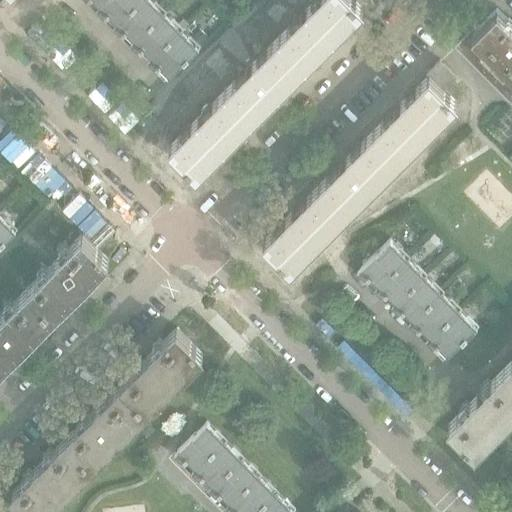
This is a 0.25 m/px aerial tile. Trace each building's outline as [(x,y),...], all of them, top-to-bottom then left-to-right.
[(117,24),(140,0),(105,0),(100,6),(117,24)] [(134,41),(164,10),(153,0),(140,0),(117,24),(134,41)] [(306,62),(361,7),(354,0),(315,0),(280,35),(306,62)] [(511,24),(496,8),(476,28),(473,26),(454,44),(510,100),(511,98),(511,24)] [(151,58),(181,27),(164,10),(134,41),(151,58)] [(168,76),(199,45),(181,27),(151,58),(168,76)] [(251,117),(306,62),(280,35),(225,90),(251,117)] [(443,88),(455,75),(439,59),(426,72),(429,74),(443,88)] [(400,156),(455,101),(443,88),(429,74),(374,130),(400,156)] [(196,171),(231,137),(251,117),(225,90),(170,145),(196,171)] [(345,210),(400,156),(374,130),(319,184),(345,210)] [(306,249),(345,210),(319,184),(280,223),(306,249)] [(0,242),(15,227),(0,211),(0,242)] [(306,249),(280,223),(264,239),(290,265),(306,249)] [(53,314),(109,259),(82,232),(27,287),(53,314)] [(378,284),(408,255),(390,237),(360,267),(361,268),(378,284)] [(395,301),(425,272),(408,255),(378,284),(395,301)] [(412,318),(442,289),(425,272),(395,301),(412,318)] [(0,366),(47,320),(53,314),(27,287),(0,313),(0,366)] [(429,336),(459,306),(442,289),(412,318),(429,336)] [(447,355),(477,324),(459,306),(429,336),(446,353),(445,353),(447,355)] [(147,408),(202,353),(176,326),(121,381),(147,408)] [(511,378),(511,360),(503,369),(511,378)] [(474,450),(511,412),(511,378),(503,369),(448,424),(474,450)] [(93,462),(147,408),(121,381),(67,436),(93,462)] [(195,467),(225,437),(207,419),(174,452),(181,459),(184,456),(195,467)] [(31,511),(42,511),(93,462),(67,436),(11,491),(25,505),(31,511)] [(212,484),(242,454),(225,437),(195,467),(191,470),(198,477),(201,473),(212,484)] [(229,501),(258,471),(242,454),(212,484),(209,487),(215,494),(219,491),(229,501)] [(252,511),(276,488),(258,471),(229,501),(226,504),(232,511),(236,508),(239,511),(252,511)] [(17,511),(25,505),(11,491),(8,488),(0,496),(0,505),(6,511),(17,511)] [(288,511),(294,507),(276,488),(252,511),(288,511)]
